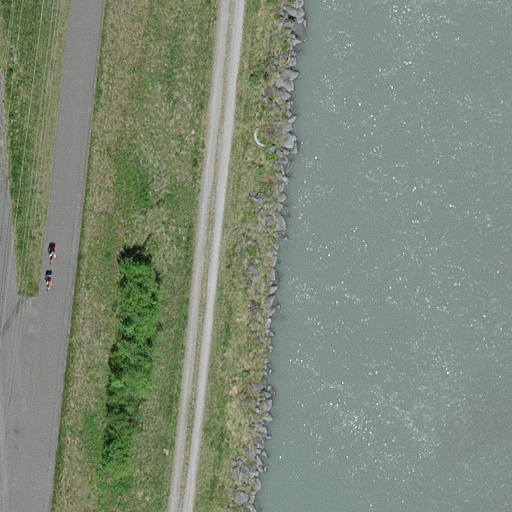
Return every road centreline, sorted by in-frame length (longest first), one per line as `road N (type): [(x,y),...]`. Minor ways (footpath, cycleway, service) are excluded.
road 1 (track): [(87,0),(31,511)]
road 2 (track): [(237,0),(181,511)]
road 3 (track): [(40,431),(1,330),(0,300)]
